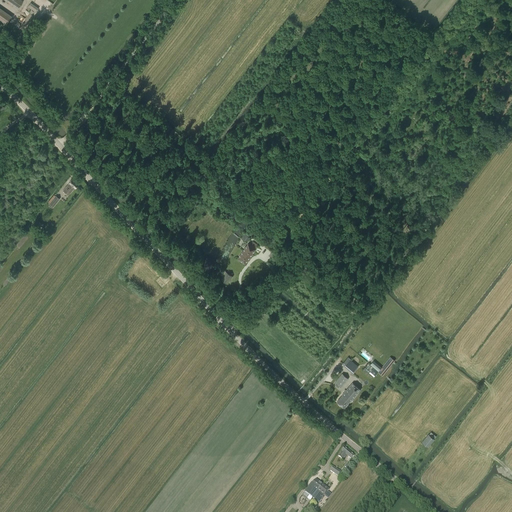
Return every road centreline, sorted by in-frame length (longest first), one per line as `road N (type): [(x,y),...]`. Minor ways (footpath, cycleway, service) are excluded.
road 1 (tertiary): [(435,511),(253,355),(58,144)]
road 2 (track): [(433,44),(305,210)]
road 3 (unclassified): [(58,144),(169,0)]
